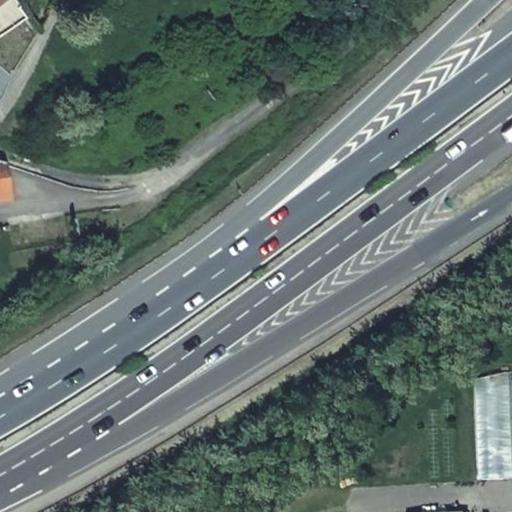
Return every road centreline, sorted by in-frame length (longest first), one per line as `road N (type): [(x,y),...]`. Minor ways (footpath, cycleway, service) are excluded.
road 1 (trunk): [(107,408),(511,115)]
road 2 (unclassified): [(0,143),(108,180),(161,172),(240,129),(403,0)]
road 3 (trunk): [(107,408),(163,405),(511,191)]
road 4 (trunk): [(274,234),(0,415)]
road 5 (trunk): [(486,0),(311,163),(282,196),(274,234)]
road 6 (trunk): [(511,58),(274,234)]
road 7 (unknown): [(511,494),(407,497),(356,504),(357,511)]
road 8 (residential): [(71,0),(0,124)]
road 9 (trunk): [(0,473),(107,408)]
